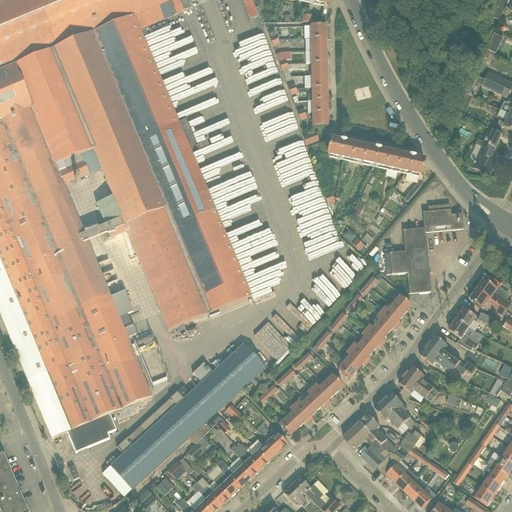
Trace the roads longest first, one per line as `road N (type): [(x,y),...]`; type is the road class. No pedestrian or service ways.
road 1 (unknown): [(207,0),(296,244),(296,274),(278,300),(198,356),(92,451),(35,450)]
road 2 (residential): [(325,444),(390,379),(504,224)]
road 3 (residential): [(504,224),(437,156),(350,0)]
road 4 (unclassified): [(60,511),(0,363)]
